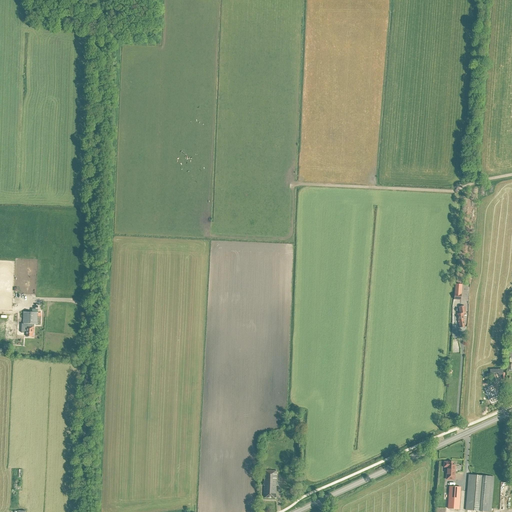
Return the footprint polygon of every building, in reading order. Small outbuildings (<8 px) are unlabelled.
[(465,327),(464,320),(463,313),(466,313),(465,306),(459,307),(460,314),(457,314),(458,321),(459,328),(465,327)] [(32,310),(32,313),(24,312),(23,324),(28,324),(28,326),(26,326),(26,333),(27,333),(27,337),(33,337),(33,333),(34,333),(34,324),(37,324),(38,316),(41,316),(41,313),(38,313),(38,310),(32,310)] [(492,384),(493,385),(492,386),(492,388),(493,387),(495,391),(503,387),(500,381),(492,384)] [(495,395),(494,391),(487,394),(491,404),(497,401),(495,395)] [(456,466),(452,466),(452,462),(448,462),(444,462),(444,467),(447,468),(446,480),(455,481),(456,466)] [(277,471),(264,471),(264,498),(276,498),(277,471)] [(490,511),(493,477),(469,475),(466,510),(487,511),(490,511)] [(458,510),(460,488),(449,487),(447,509),(458,510)]
